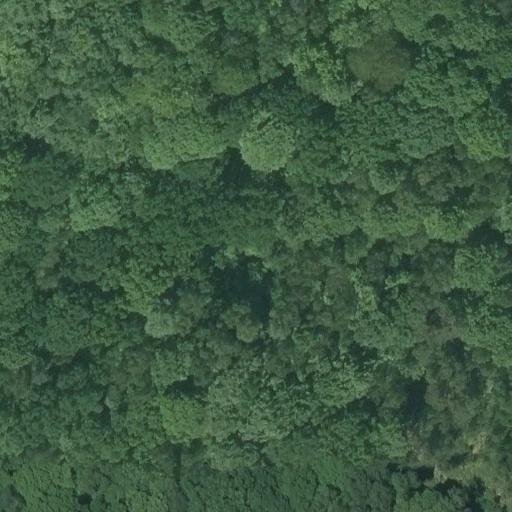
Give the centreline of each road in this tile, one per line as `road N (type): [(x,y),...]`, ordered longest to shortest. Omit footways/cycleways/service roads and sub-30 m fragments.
road 1 (unknown): [(467,511),(389,429),(249,144),(230,0)]
road 2 (track): [(148,511),(128,344),(169,0)]
